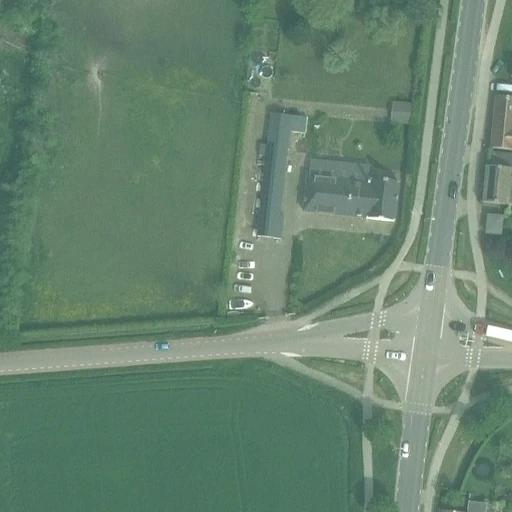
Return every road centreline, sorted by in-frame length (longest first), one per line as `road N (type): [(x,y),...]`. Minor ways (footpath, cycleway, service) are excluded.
road 1 (tertiary): [(0,369),(289,345)]
road 2 (tertiary): [(448,202),(469,0)]
